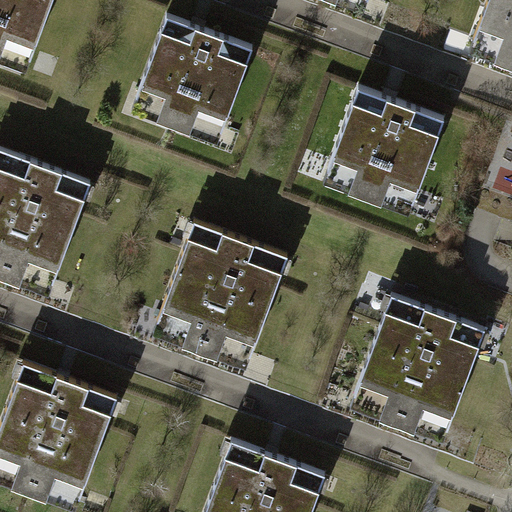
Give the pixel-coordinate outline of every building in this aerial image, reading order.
[(52,0),(0,0),(0,42),(32,54),(52,0)] [(511,0),(487,0),(474,35),(511,48),(511,0)] [(252,45),(167,12),(137,95),(223,127),(252,45)] [(444,115),(359,83),(329,165),(415,197),(444,115)] [(85,177),(10,149),(4,164),(0,162),(0,259),(54,279),(85,195),(79,193),(85,177)] [(511,196),(481,185),(474,206),(511,220),(511,196)] [(283,250),(207,222),(201,238),(189,233),(158,318),(251,352),(282,268),(277,266),(283,250)] [(480,323),(404,296),(398,311),(386,306),(355,391),(448,426),(480,341),(474,339),(480,323)] [(35,363),(30,378),(18,374),(0,423),(0,463),(80,493),(111,409),(105,406),(111,391),(35,363)] [(319,468),(244,440),(238,455),(226,451),(203,511),(310,511),(320,486),(314,484),(319,468)]
